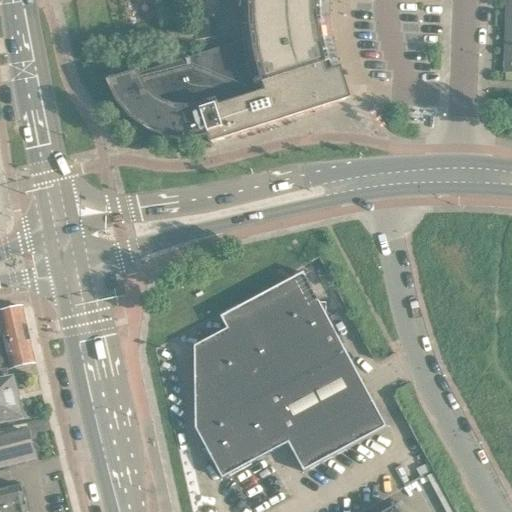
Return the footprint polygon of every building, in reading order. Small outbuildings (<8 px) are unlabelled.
[(240,0),(241,25),(243,40),(189,57),(189,58),(189,59),(189,60),(189,61),(188,62),(187,63),(186,63),(185,63),(184,63),(183,63),(182,62),(182,61),(181,61),(181,60),(108,83),(118,103),(131,119),(148,131),(168,138),(189,139),(208,136),(210,143),(296,116),(342,101),(329,60),(324,39),(321,18),(320,0),(240,0)] [(189,0),(192,21),(202,20),(199,0),(189,0)] [(195,40),(217,37),(214,18),(202,20),(192,21),(195,40)] [(303,273),(302,273),(304,277),(224,320),(222,316),(220,317),(227,329),(194,347),(195,429),(222,479),(288,444),(303,472),(386,427),(325,313),(325,302),(319,302),(303,273)] [(35,363),(22,307),(0,311),(0,374),(6,373),(6,370),(35,363)] [(0,400),(7,398),(8,402),(17,399),(15,391),(17,390),(15,380),(13,381),(12,378),(0,380),(0,400)] [(17,399),(8,402),(7,398),(0,400),(0,422),(22,418),(21,415),(23,414),(21,405),(19,405),(17,399)] [(0,465),(34,457),(28,431),(0,438),(0,465)] [(27,511),(20,485),(0,489),(0,511),(27,511)]
